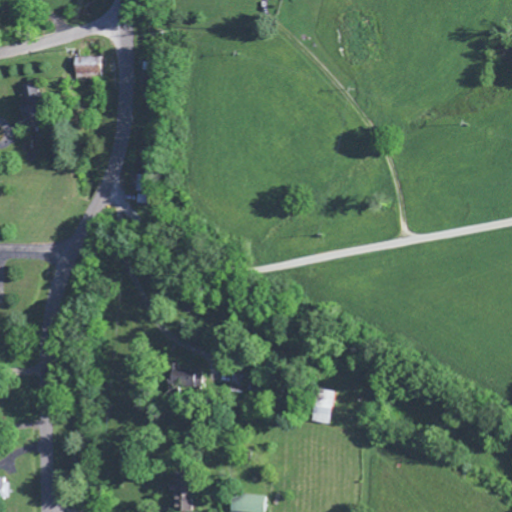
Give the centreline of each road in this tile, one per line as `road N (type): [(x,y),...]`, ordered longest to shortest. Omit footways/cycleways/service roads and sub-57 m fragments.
road 1 (residential): [(47,511),(47,338),(60,282),(119,146),(122,0)]
road 2 (residential): [(123,21),(0,51)]
